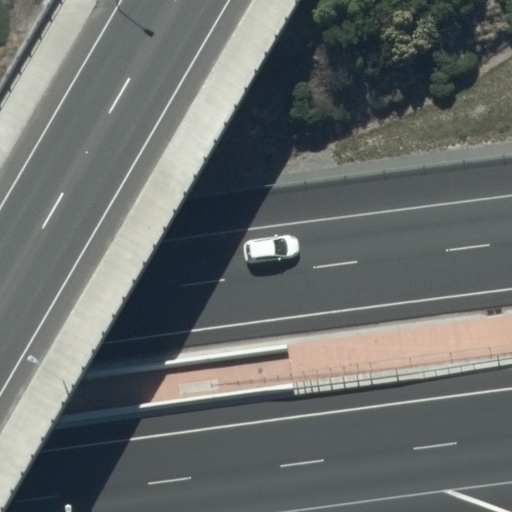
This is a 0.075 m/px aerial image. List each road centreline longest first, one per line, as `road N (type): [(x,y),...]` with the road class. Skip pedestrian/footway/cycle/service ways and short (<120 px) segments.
road 1 (motorway): [(0,312),(511,242)]
road 2 (motorway): [(511,435),(0,504)]
road 3 (secondary): [(0,302),(174,0)]
